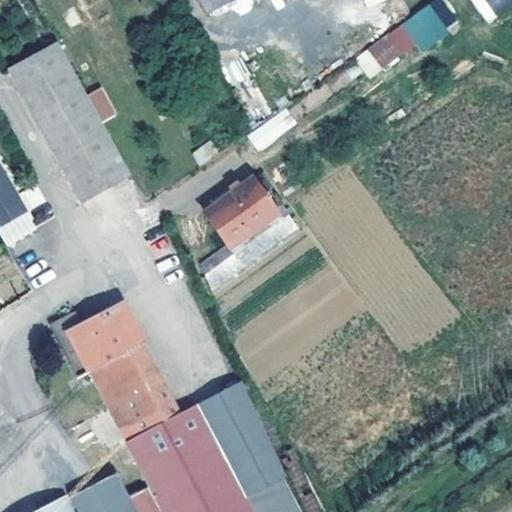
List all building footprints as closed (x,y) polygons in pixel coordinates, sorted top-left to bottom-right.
[(180,0),(192,21),(229,0),(180,0)] [(369,80),(458,22),(443,0),(436,0),(352,55),(369,80)] [(511,0),(472,0),(482,17),(511,0)] [(132,174),(58,43),(9,71),(82,201),(132,174)] [(253,134),(245,118),(192,153),(201,169),(253,134)] [(34,228),(0,168),(0,234),(6,244),(34,228)] [(213,212),(231,237),(238,247),(286,212),(262,178),(213,212)] [(297,227),(286,212),(238,247),(231,237),(217,247),(233,271),(297,227)] [(271,441),(243,383),(179,414),(122,306),(83,327),(74,312),(51,324),(64,348),(75,341),(91,370),(167,511),(298,511),(280,478),(287,475),(271,441)] [(75,341),(64,348),(79,376),(91,370),(75,341)] [(138,511),(118,473),(74,497),(81,511),(138,511)] [(74,511),(66,496),(35,511),(74,511)]
